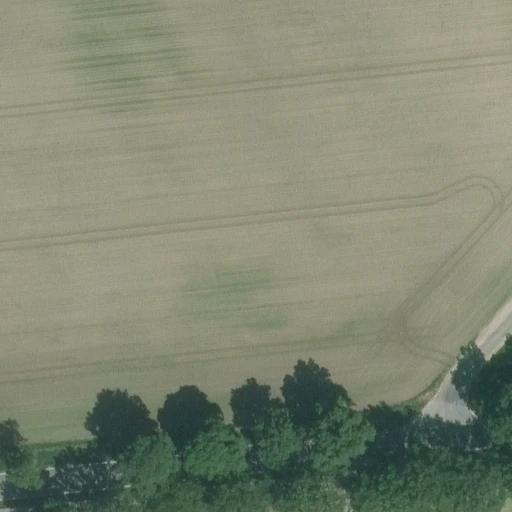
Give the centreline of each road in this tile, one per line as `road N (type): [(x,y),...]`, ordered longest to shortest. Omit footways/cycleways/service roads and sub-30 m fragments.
road 1 (secondary): [(403,449),(0,491)]
road 2 (unclassified): [(403,449),(511,322)]
